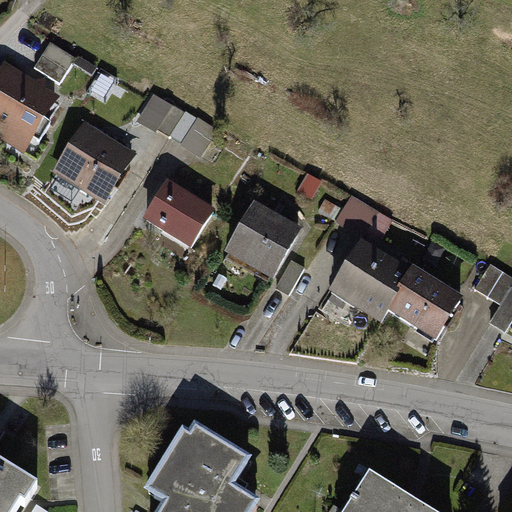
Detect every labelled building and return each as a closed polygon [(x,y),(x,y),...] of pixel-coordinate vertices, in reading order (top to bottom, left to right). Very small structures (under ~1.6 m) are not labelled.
[(78,59),(55,46),(39,75),(62,87),(78,59)] [(61,99),(8,68),(0,81),(0,135),(30,153),(61,99)] [(197,121),(158,101),(145,127),(185,147),(197,121)] [(137,157),(91,130),(60,181),(106,208),(137,157)] [(210,215),(168,190),(146,228),(188,252),(210,215)] [(355,201),(339,224),(363,239),(379,216),(355,201)] [(300,233),(257,210),(230,261),(274,284),(300,233)] [(408,274),(365,250),(337,301),(380,324),(408,274)] [(293,261),(278,290),(293,297),(307,269),(293,261)] [(462,309),(414,280),(390,318),(438,347),(462,309)] [(511,322),(511,297),(491,330),(502,337),(511,322)] [(195,432),(188,444),(181,439),(144,500),(164,511),(163,511),(253,511),(256,509),(231,494),(249,464),(195,432)] [(0,511),(21,511),(33,494),(0,473),(0,511)] [(419,511),(371,483),(352,511),(419,511)]
